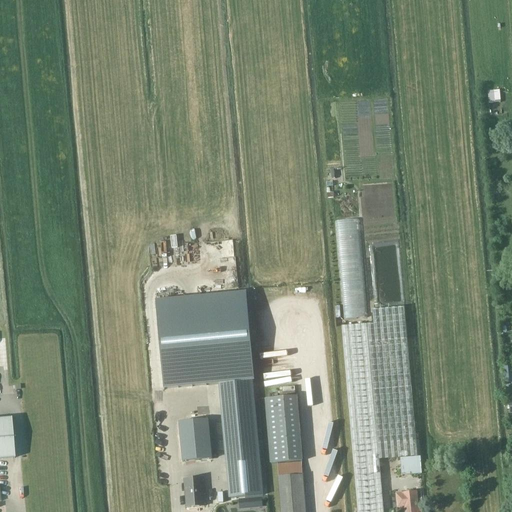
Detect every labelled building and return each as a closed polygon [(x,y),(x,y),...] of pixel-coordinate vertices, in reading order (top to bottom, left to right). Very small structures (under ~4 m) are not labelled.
[(500,90),(489,90),(489,103),(501,102),(500,90)] [(335,222),(343,320),(368,318),(360,220),(335,222)] [(246,292),(156,301),(164,389),(221,384),(253,381),(255,381),(252,357),(252,350),(246,292)] [(418,458),(404,308),(372,310),(373,324),(341,327),(357,511),(383,511),(379,461),(400,459),(400,476),(391,477),(392,485),(389,485),(389,488),(402,488),(402,476),(421,475),(420,458),(418,458)] [(253,381),(221,384),(230,484),(231,496),(263,493),(262,481),(253,381)] [(271,464),(302,461),(296,397),(266,399),(271,464)] [(11,418),(0,419),(0,459),(15,458),(11,418)] [(179,422),(183,462),(212,460),(209,420),(179,422)] [(281,511),(305,511),(301,463),(277,465),(281,511)] [(202,477),(184,478),(186,508),(205,506),(202,477)] [(417,492),(397,494),(398,508),(405,507),(405,511),(424,511),(419,511),(417,492)] [(239,500),(240,509),(263,507),(262,498),(239,500)]
